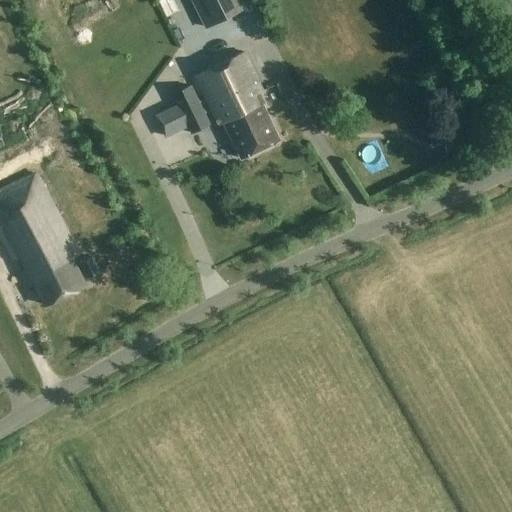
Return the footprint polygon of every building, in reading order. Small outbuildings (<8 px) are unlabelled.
[(231,0),(191,0),(205,27),(237,12),(231,0)] [(262,91),(243,52),(196,75),(219,124),(223,122),(241,158),(279,140),(262,104),(264,103),(259,93),(262,91)] [(200,156),(220,146),(190,85),(170,94),(200,156)] [(399,127),(416,115),(404,98),(386,110),(399,127)] [(45,305),(84,285),(70,258),(77,254),(35,173),(0,190),(0,219),(3,225),(0,225),(0,234),(13,259),(20,256),(26,269),(20,272),(28,288),(35,284),(45,305)] [(85,278),(99,271),(92,256),(76,264),(85,278)]
